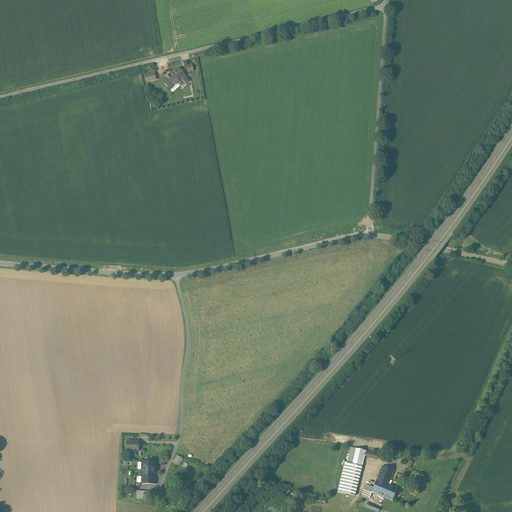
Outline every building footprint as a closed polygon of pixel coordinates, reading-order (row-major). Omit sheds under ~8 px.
[(187,73),(195,71),(193,64),(185,66),(187,73)] [(189,82),(179,70),(163,83),(169,90),(177,83),(180,87),(185,83),(186,85),(189,82)] [(147,82),(158,79),(156,72),(146,74),(147,82)] [(138,441),(127,441),(126,451),(132,451),(132,456),(137,457),(137,451),(138,451),(138,441)] [(355,497),(364,456),(377,459),(378,454),(351,448),(348,463),(345,462),(338,493),(355,497)] [(174,462),(181,465),(183,458),(177,455),(174,462)] [(156,462),(142,462),(142,484),(155,484),(156,462)] [(394,471),(383,466),(374,488),(372,493),(392,501),(397,489),(388,484),(394,471)] [(372,493),(374,488),(366,485),(361,495),(369,499),(372,493)] [(147,492),(136,491),(136,499),(146,500),(147,492)] [(378,511),(380,509),(367,503),(365,507),(376,511),(378,511)]
